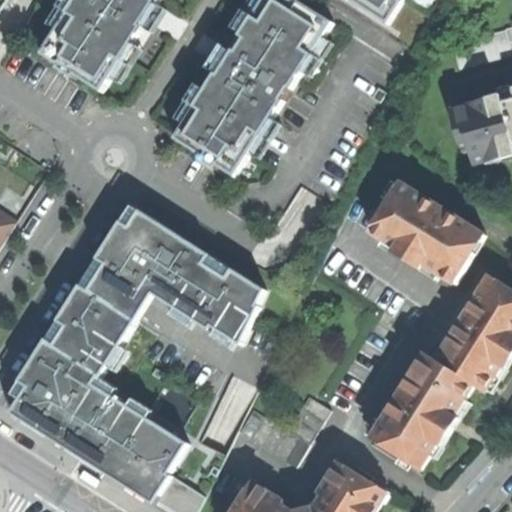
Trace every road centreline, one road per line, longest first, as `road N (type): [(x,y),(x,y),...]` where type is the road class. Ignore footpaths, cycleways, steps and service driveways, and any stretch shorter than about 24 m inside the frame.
road 1 (residential): [(147,174),(232,226),(295,179),(379,33)]
road 2 (residential): [(0,366),(110,193)]
road 3 (residential): [(85,173),(0,304)]
